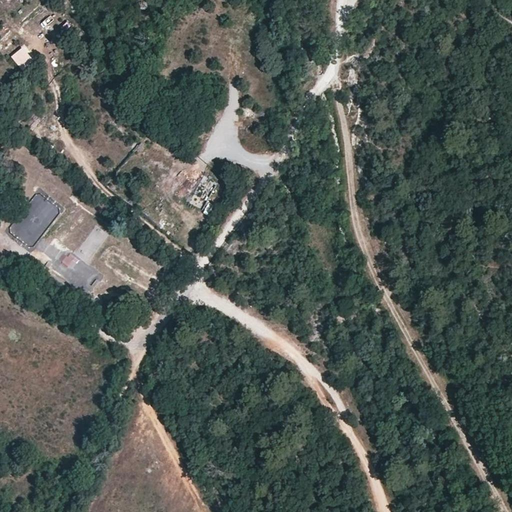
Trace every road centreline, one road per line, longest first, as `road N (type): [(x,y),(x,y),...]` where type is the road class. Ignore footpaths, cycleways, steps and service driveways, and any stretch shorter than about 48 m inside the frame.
road 1 (track): [(503,511),(373,272),(326,77)]
road 2 (track): [(341,0),(335,64),(192,283)]
road 3 (track): [(192,283),(327,380),(383,511)]
road 4 (track): [(192,283),(143,348),(68,511)]
road 5 (track): [(0,269),(107,338),(143,348)]
